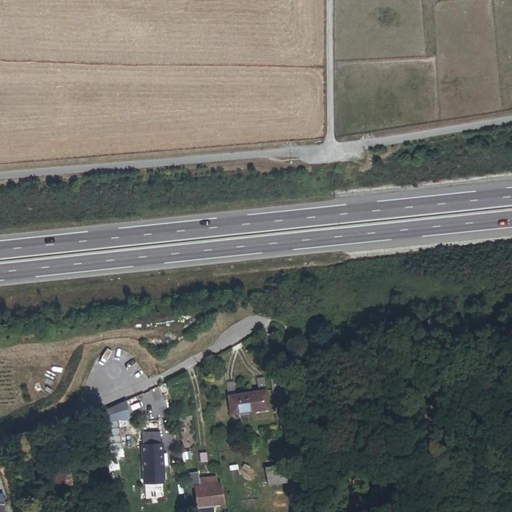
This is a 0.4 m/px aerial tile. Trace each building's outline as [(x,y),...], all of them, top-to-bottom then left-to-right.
[(266,390),(228,396),(231,416),(268,410),(266,390)] [(160,420),(139,422),(140,434),(142,434),(143,445),(142,445),(145,483),(166,482),(165,467),(164,467),(161,433),(162,433),(160,420)] [(284,464),(266,467),(268,486),(287,483),(284,464)] [(50,492),(72,488),(70,468),(47,471),(47,469),(39,470),(41,482),(49,481),(50,492)] [(213,511),(213,504),(223,503),(221,484),(216,484),(216,476),(208,477),(208,478),(201,479),(201,477),(199,477),(198,473),(191,474),(193,487),(196,487),(198,506),(198,511),(213,511)] [(21,511),(33,511),(32,499),(19,501),(21,511)]
